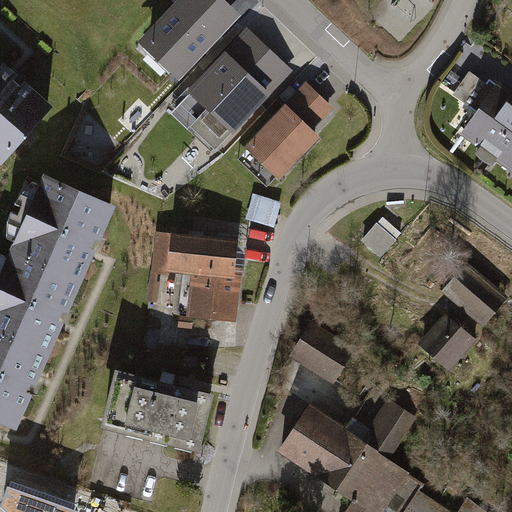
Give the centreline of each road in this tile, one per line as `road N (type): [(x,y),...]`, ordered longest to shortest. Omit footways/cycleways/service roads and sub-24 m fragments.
road 1 (residential): [(214,511),(298,228),(333,192),(396,172)]
road 2 (residential): [(399,107),(286,0)]
road 3 (residential): [(396,172),(470,194),(511,226)]
road 4 (residential): [(399,107),(467,0)]
